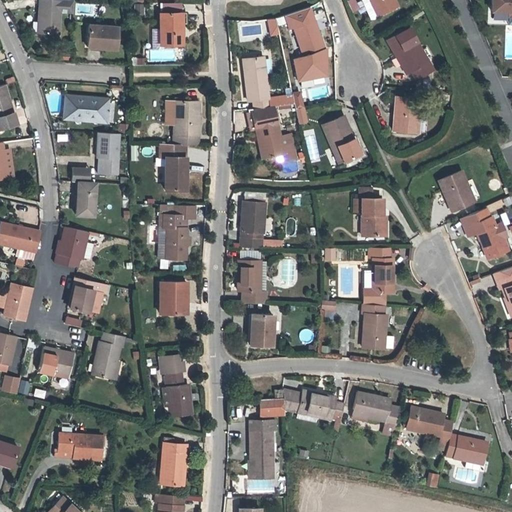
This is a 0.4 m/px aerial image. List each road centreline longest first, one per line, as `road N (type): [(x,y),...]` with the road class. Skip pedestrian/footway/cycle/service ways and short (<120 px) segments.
road 1 (residential): [(217,369),(335,365),(468,386),(480,377),(480,342),(434,260)]
road 2 (residential): [(217,369),(210,278),(220,88),(215,0)]
road 3 (residential): [(23,70),(44,129),(52,213)]
road 4 (residential): [(209,511),(217,369)]
road 5 (residential): [(460,0),(511,132)]
